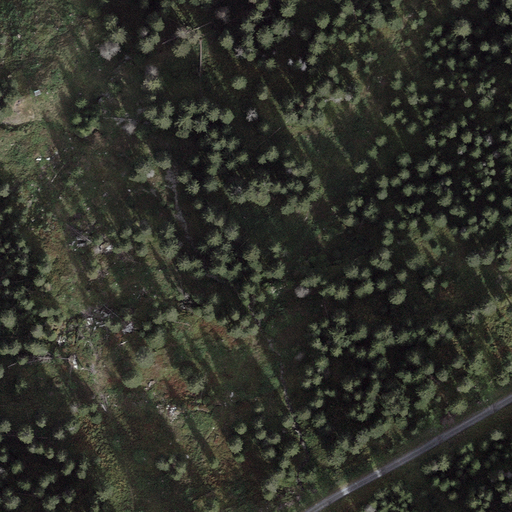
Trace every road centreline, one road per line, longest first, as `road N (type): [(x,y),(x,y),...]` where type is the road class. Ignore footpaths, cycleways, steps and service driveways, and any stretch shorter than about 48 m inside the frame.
road 1 (track): [(182,511),(415,0)]
road 2 (track): [(0,52),(129,511)]
road 3 (track): [(511,390),(309,511)]
